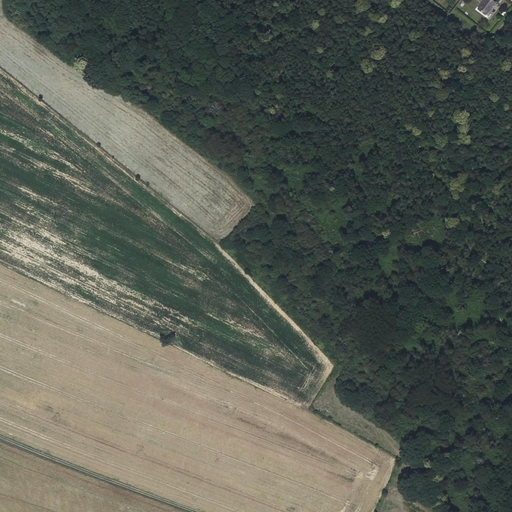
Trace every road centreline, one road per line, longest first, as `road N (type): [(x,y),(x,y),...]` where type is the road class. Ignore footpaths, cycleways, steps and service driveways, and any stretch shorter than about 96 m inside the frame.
road 1 (track): [(511,341),(490,280),(464,81),(511,22)]
road 2 (track): [(0,436),(189,511)]
